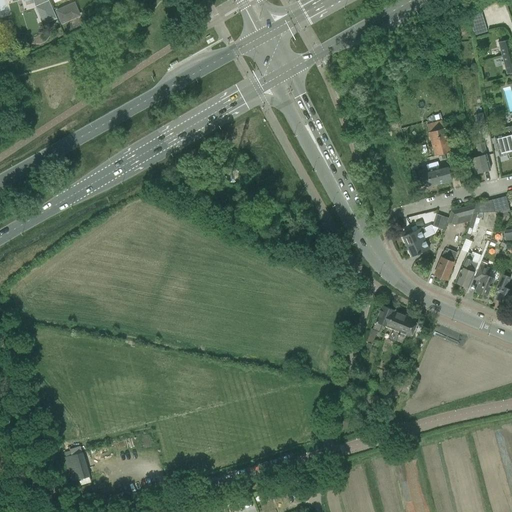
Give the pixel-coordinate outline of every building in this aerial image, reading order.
[(48,2),(37,7),(36,7),(43,23),(55,18),(48,2)] [(61,10),(57,12),(62,23),(79,15),(78,12),(73,14),(69,5),(61,9),(61,10)] [(481,13),(470,17),(473,36),(487,32),(481,13)] [(511,45),(510,39),(497,42),(506,74),(511,72),(511,45)] [(481,113),(475,115),(478,127),(484,126),(481,113)] [(426,125),(435,156),(450,151),(442,120),(426,125)] [(503,135),(494,137),(497,147),(499,156),(508,154),(509,158),(511,156),(511,125),(501,129),(502,131),(503,135)] [(479,156),(470,158),(472,164),(475,174),(490,170),(487,160),(483,143),(476,145),(479,156)] [(416,160),(409,162),(411,170),(418,168),(416,160)] [(420,172),(422,178),(424,188),(451,180),(447,165),(420,172)] [(505,197),(492,200),(495,212),(495,214),(499,213),(500,217),(508,215),(507,211),(509,211),(509,209),(506,197),(505,197)] [(476,204),(473,213),(495,212),(492,200),(483,202),(476,204)] [(448,218),(447,222),(449,223),(456,225),(470,221),(471,218),(473,213),(476,204),(450,211),(448,218)] [(436,214),(432,226),(438,228),(442,216),(436,214)] [(438,228),(444,230),(446,224),(447,222),(448,218),(442,216),(438,228)] [(402,237),(401,238),(404,243),(405,243),(406,247),(424,239),(434,234),(438,228),(432,226),(430,225),(424,228),(423,227),(412,232),(412,230),(411,231),(412,232),(402,236),(402,237)] [(424,239),(406,247),(408,251),(407,251),(410,257),(411,256),(411,257),(421,253),(422,254),(422,252),(429,249),(424,239)] [(438,265),(434,275),(446,279),(450,270),(453,262),(457,253),(451,250),(448,249),(447,252),(444,250),(438,265)] [(459,274),(455,283),(467,288),(471,279),(474,272),(477,264),(471,262),(473,256),(467,253),(464,262),(459,274)] [(478,267),(475,276),(480,279),(475,291),(478,293),(479,294),(482,295),(483,295),(487,296),(491,287),(494,278),(488,275),(490,269),(486,267),(487,264),(481,261),(478,267)] [(502,274),(499,282),(495,292),(498,293),(496,300),(507,304),(511,291),(511,290),(506,288),(511,277),(502,274)] [(385,326),(387,327),(393,311),(394,310),(382,305),(372,329),(377,331),(378,332),(381,324),(385,326)] [(389,340),(395,342),(406,316),(400,314),(400,312),(397,311),(396,312),(393,311),(387,327),(393,330),(389,340)] [(406,316),(395,342),(400,344),(401,345),(405,335),(410,337),(417,320),(415,320),(415,318),(412,317),(411,318),(406,316)] [(371,329),(366,342),(367,342),(371,344),(372,344),(377,331),(372,329),(371,329)] [(367,392),(364,402),(370,404),(373,394),(367,392)] [(70,477),(72,482),(88,477),(80,453),(72,455),(64,458),(70,477)]
